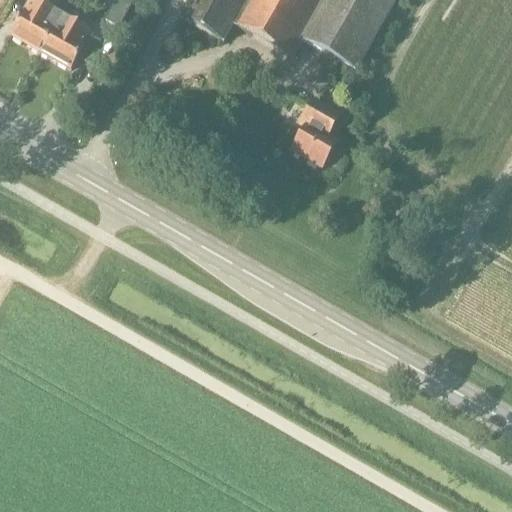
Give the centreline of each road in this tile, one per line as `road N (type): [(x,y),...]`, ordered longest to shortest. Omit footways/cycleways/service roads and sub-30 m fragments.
road 1 (track): [(429,511),(0,266)]
road 2 (primary): [(511,426),(120,200)]
road 3 (primary): [(120,200),(0,131)]
